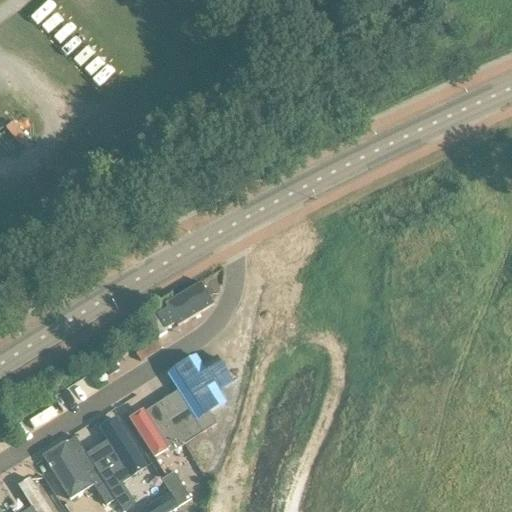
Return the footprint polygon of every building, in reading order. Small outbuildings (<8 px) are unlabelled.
[(166,332),(176,326),(178,329),(214,307),(201,285),(164,306),(167,310),(157,317),(166,332)] [(153,313),(143,320),(156,342),(167,335),(153,313)] [(156,344),(135,357),(141,365),(161,352),(156,344)] [(205,435),(230,417),(192,357),(167,373),(205,435)] [(114,366),(105,372),(109,379),(119,373),(114,366)] [(153,405),(130,420),(162,470),(185,455),(153,405)] [(177,415),(194,442),(204,436),(187,410),(177,415)] [(184,448),(194,442),(177,415),(167,421),(184,448)] [(148,473),(115,420),(97,430),(130,486),(148,473)] [(71,445),(41,463),(65,506),(92,493),(71,445)] [(94,467),(105,485),(114,479),(103,462),(94,467)] [(0,483),(17,511),(55,511),(28,466),(0,483)] [(84,473),(93,488),(95,492),(105,485),(94,467),(84,473)] [(178,510),(180,509),(193,501),(192,499),(176,474),(163,482),(166,487),(165,488),(171,499),(178,510)] [(132,511),(140,508),(128,487),(114,495),(123,510),(118,511),(132,511)]
